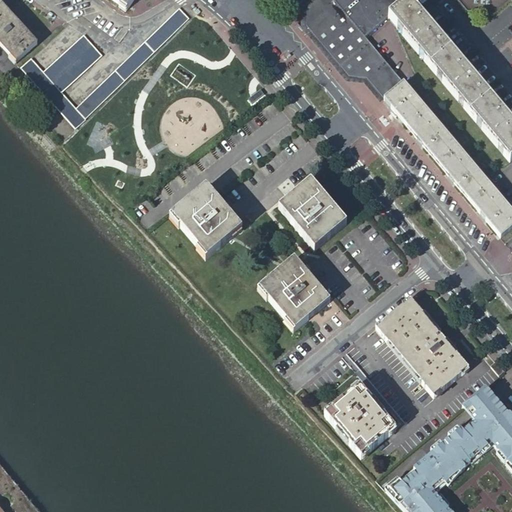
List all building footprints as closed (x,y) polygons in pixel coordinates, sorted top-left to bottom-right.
[(110,0),(126,11),(133,0),(110,0)] [(366,79),(383,100),(403,83),(364,38),(384,20),(387,18),(403,5),(398,0),(321,0),(305,27),(348,78),(366,79)] [(407,2),(403,5),(387,18),(509,162),(511,159),(511,126),(470,77),(417,14),(407,2)] [(0,46),(16,64),(37,45),(0,3),(0,46)] [(85,119),(187,19),(178,9),(75,108),(61,93),(101,56),(83,36),(43,72),(31,59),(20,69),(74,130),(85,119)] [(511,213),(403,83),(383,100),(499,238),(511,227),(511,213)] [(313,252),(346,225),(310,182),(277,210),(313,252)] [(206,260),(241,230),(206,187),(186,204),(170,217),(206,260)] [(294,332),(329,303),(293,260),(258,289),(294,332)] [(412,303),(377,333),(435,401),(470,372),(412,303)] [(503,373),(495,363),(490,368),(498,378),(503,373)] [(395,431),(404,424),(359,370),(330,395),(338,404),(323,417),(360,461),(388,437),(390,439),(397,434),(395,431)] [(484,390),(460,409),(471,422),(471,416),(492,400),(484,390)] [(511,423),(492,400),(471,416),(471,422),(388,491),(406,511),(449,511),(437,497),(436,493),(433,493),(445,483),(446,484),(470,463),(469,462),(491,443),(492,448),(511,471),(511,423)] [(511,511),(511,471),(492,448),(491,443),(469,462),(470,463),(446,484),(445,483),(433,493),(436,493),(437,497),(449,511),(511,511)] [(385,494),(401,511),(406,511),(388,491),(385,494)]
